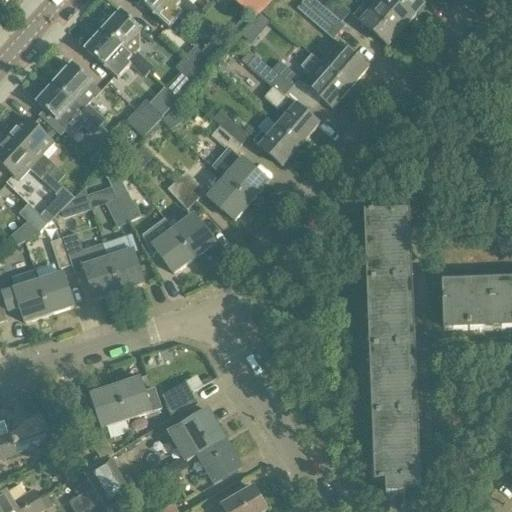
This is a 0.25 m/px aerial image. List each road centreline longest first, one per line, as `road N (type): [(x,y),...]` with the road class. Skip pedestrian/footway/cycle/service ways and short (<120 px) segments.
road 1 (residential): [(210,313),(488,0)]
road 2 (residential): [(330,511),(210,313)]
road 3 (residential): [(0,384),(210,313)]
